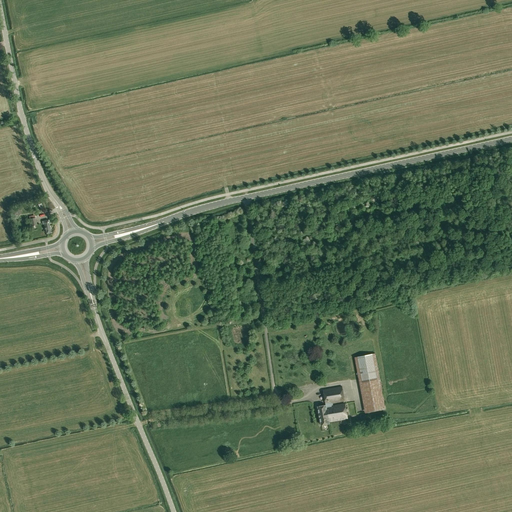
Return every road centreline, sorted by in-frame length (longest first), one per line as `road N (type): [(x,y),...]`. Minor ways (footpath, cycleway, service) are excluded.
road 1 (secondary): [(149,227),(217,204),(511,138)]
road 2 (unclassified): [(174,511),(110,354),(83,260)]
road 3 (track): [(286,402),(273,383),(246,197)]
road 4 (tertiary): [(48,191),(0,7)]
road 5 (track): [(286,402),(138,424)]
